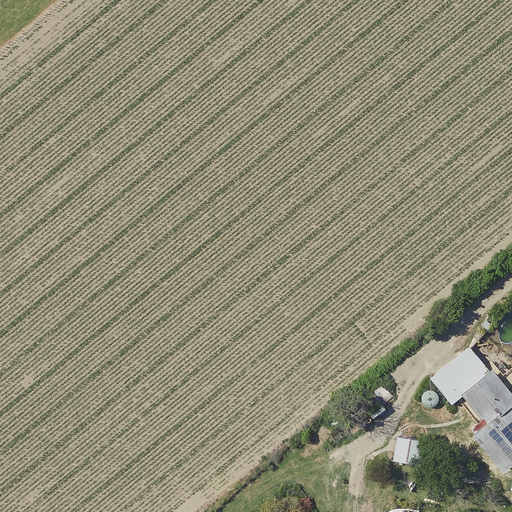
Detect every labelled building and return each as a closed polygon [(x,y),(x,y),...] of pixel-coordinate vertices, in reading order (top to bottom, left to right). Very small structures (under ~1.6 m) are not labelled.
[(508,374),(497,359),(494,362),(488,354),(494,350),(481,333),(428,376),(449,401),(460,392),(477,412),(464,423),(498,466),(511,455),(511,408),(506,401),(511,395),(511,388),(503,378),(508,374)] [(393,397),(373,373),(362,383),(370,393),(359,401),(371,415),(393,397)] [(420,437),(394,433),(391,458),(417,461),(420,437)] [(383,511),(385,508),(360,499),(355,511),(383,511)] [(407,511),(410,503),(393,499),(390,511),(407,511)]
